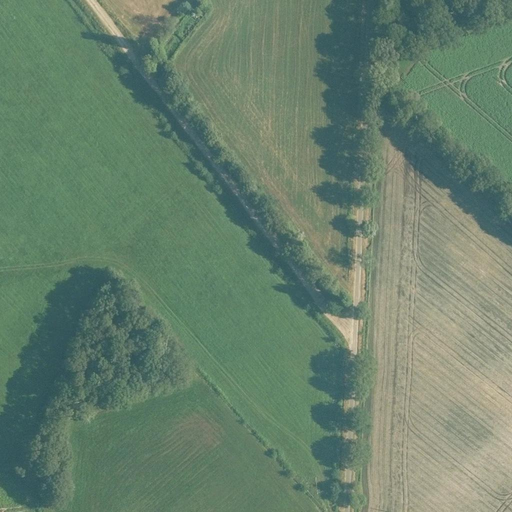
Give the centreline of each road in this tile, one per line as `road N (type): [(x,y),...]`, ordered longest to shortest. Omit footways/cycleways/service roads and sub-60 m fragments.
road 1 (track): [(0,459),(22,447),(84,287),(102,269),(341,511)]
road 2 (unclassified): [(342,511),(367,0)]
road 3 (track): [(350,339),(87,0)]
